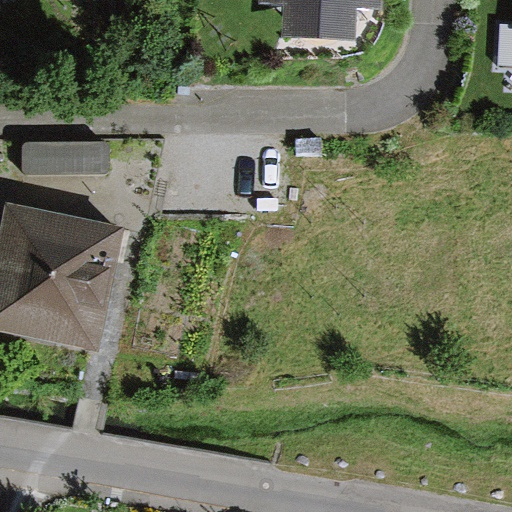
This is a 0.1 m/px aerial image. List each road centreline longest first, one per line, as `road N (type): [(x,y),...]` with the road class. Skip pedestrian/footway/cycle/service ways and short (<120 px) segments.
road 1 (residential): [(433,0),(419,72),(399,96),(370,107),(0,114)]
road 2 (residential): [(328,498),(0,444)]
